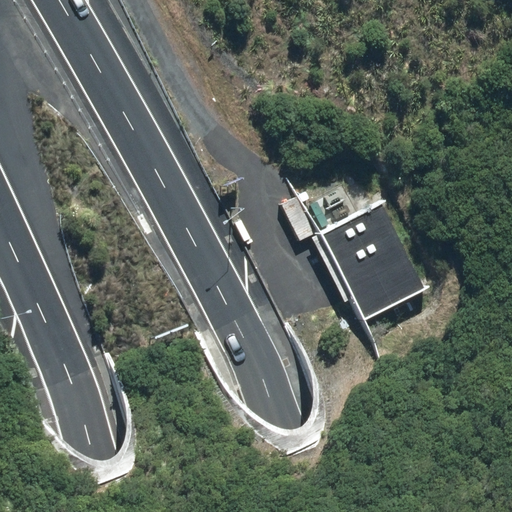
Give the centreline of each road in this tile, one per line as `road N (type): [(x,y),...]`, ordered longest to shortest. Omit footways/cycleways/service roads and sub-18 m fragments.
road 1 (motorway): [(52,0),(306,431),(341,511)]
road 2 (motorway): [(138,511),(0,220)]
